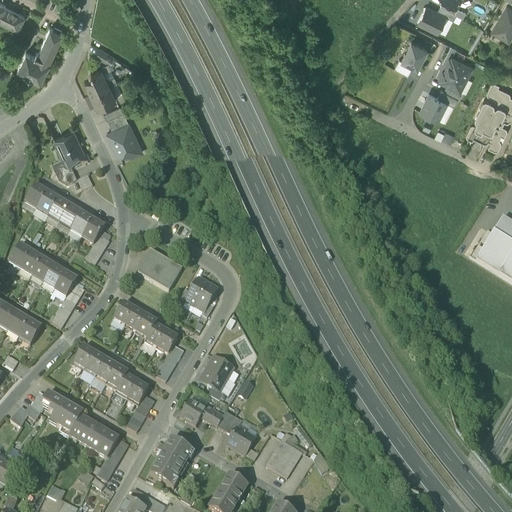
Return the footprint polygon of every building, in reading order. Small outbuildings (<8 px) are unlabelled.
[(440,0),(452,7),(456,9),(461,0),(440,0)] [(0,22),(17,31),(24,17),(5,7),(5,6),(0,3),(0,22)] [(456,16),(441,7),(437,14),(445,18),(453,22),(456,16)] [(491,32),(508,43),(511,36),(511,10),(506,7),(491,32)] [(437,14),(425,8),(417,24),(437,34),(445,18),(437,14)] [(39,82),(39,83),(40,82),(48,65),(48,64),(62,34),(50,28),(38,54),(35,53),(33,57),(26,54),(25,53),(25,54),(17,71),(16,72),(17,72),(24,75),(24,76),(25,76),(31,79),(32,79),(39,82)] [(427,50),(411,42),(401,61),(401,62),(412,67),(417,70),(427,50)] [(111,57),(100,50),(92,45),(87,52),(96,57),(106,64),(107,64),(111,57)] [(446,86),(459,93),(460,92),(466,79),(471,69),(452,59),(451,61),(449,60),(445,67),(447,68),(444,74),(442,73),(439,80),(441,81),(440,83),(446,86)] [(412,67),(401,62),(401,61),(399,60),(394,70),(407,77),(412,67)] [(106,64),(100,70),(109,87),(116,83),(107,64),(106,64)] [(91,95),(109,87),(100,70),(90,74),(92,79),(84,82),(91,95)] [(472,82),(466,79),(460,92),(463,93),(465,95),(472,82)] [(465,136),(466,138),(472,140),(473,138),(487,145),(486,148),(493,151),(495,151),(497,150),(500,144),(500,141),(498,139),(500,136),(503,138),(506,131),(506,128),(501,126),(504,121),(506,122),(509,121),(511,113),(510,113),(511,108),(511,95),(511,98),(509,97),(510,94),(509,93),(497,87),(498,85),(493,82),(491,82),(490,84),(486,92),(486,95),(488,96),(486,100),(484,99),(482,100),(474,118),(474,120),(476,122),(474,125),(472,124),(470,125),(465,134),(465,136)] [(459,93),(446,86),(443,93),(457,100),(459,101),(463,93),(460,92),(459,93)] [(115,100),(109,87),(91,95),(97,109),(115,100)] [(441,92),(437,99),(446,103),(445,103),(453,107),(457,100),(443,93),(441,92)] [(437,99),(428,95),(420,112),(437,121),(445,103),(446,103),(437,99)] [(103,115),(106,121),(107,121),(122,114),(119,107),(103,115)] [(107,121),(112,131),(128,124),(123,113),(122,114),(107,121)] [(120,163),(136,155),(132,145),(137,142),(128,124),(112,131),(106,134),(120,163)] [(68,171),(69,173),(71,172),(87,165),(72,132),(54,140),(65,163),(68,171)] [(132,145),(136,155),(142,153),(137,142),(132,145)] [(51,170),(55,177),(68,171),(65,163),(51,170)] [(58,184),(66,189),(77,184),(71,172),(69,173),(68,171),(55,177),(58,184)] [(87,179),(82,181),(87,192),(92,189),(87,179)] [(82,194),(87,192),(82,181),(77,184),(82,194)] [(25,204),(37,212),(46,196),(35,189),(25,204)] [(37,212),(48,218),(58,203),(46,196),(37,212)] [(48,218),(60,225),(69,210),(58,203),(48,218)] [(36,214),(37,212),(25,204),(24,207),(36,214)] [(60,225),(71,232),(81,217),(69,210),(60,225)] [(37,212),(36,214),(47,221),(48,218),(37,212)] [(71,232),(83,239),(92,224),(81,217),(71,232)] [(48,218),(47,221),(58,227),(60,225),(48,218)] [(511,225),(502,220),(492,237),(485,248),(483,251),(475,263),(475,264),(511,286),(511,225)] [(104,231),(92,224),(83,239),(94,246),(96,243),(99,239),(102,234),(104,231)] [(60,225),(58,227),(70,234),(71,232),(60,225)] [(71,232),(70,234),(81,241),(83,239),(71,232)] [(480,245),(485,248),(492,237),(487,233),(480,245)] [(99,239),(107,244),(108,244),(110,239),(102,234),(99,239)] [(83,239),(81,241),(93,248),(94,246),(83,239)] [(99,239),(96,243),(106,249),(109,244),(108,244),(107,244),(99,239)] [(94,246),(93,248),(103,254),(106,249),(96,243),(94,246)] [(93,248),(91,252),(100,258),(103,254),(93,248)] [(470,260),(475,263),(483,251),(478,248),(470,260)] [(9,264),(21,271),(30,256),(19,249),(9,264)] [(91,252),(88,257),(98,263),(100,258),(91,252)] [(137,276),(169,294),(182,271),(151,253),(137,276)] [(42,263),(30,256),(21,271),(32,278),(42,263)] [(95,268),(98,263),(88,257),(85,262),(95,268)] [(53,269),(42,263),(32,278),(44,285),(53,269)] [(8,266),(20,273),(21,271),(9,264),(8,266)] [(65,276),(53,269),(44,285),(55,292),(65,276)] [(20,273),(31,280),(32,278),(21,271),(20,273)] [(76,283),(65,276),(55,292),(67,299),(68,296),(71,292),(74,287),(76,283)] [(31,280),(42,287),(44,285),(32,278),(31,280)] [(191,307),(195,309),(208,287),(198,281),(190,295),(185,304),(186,304),(187,302),(190,304),(191,307)] [(42,287),(54,294),(55,292),(44,285),(42,287)] [(74,287),(71,292),(68,296),(67,299),(66,301),(63,306),(60,310),(57,315),(54,320),(51,326),(57,329),(61,331),(64,326),(67,321),(70,316),(73,311),(75,307),(78,302),(81,298),(84,293),(74,287)] [(217,292),(208,287),(195,309),(203,314),(204,315),(209,307),(217,292)] [(67,299),(55,292),(54,294),(66,301),(67,299)] [(178,304),(184,307),(186,304),(185,304),(190,295),(185,292),(178,304)] [(114,322),(125,329),(134,312),(123,306),(114,322)] [(201,318),(207,321),(213,310),(209,307),(204,315),(203,314),(201,318)] [(14,316),(6,310),(0,320),(0,328),(8,333),(17,317),(14,316)] [(125,329),(136,335),(145,319),(134,312),(125,329)] [(29,324),(17,317),(8,333),(19,340),(29,324)] [(136,335),(147,341),(155,328),(157,325),(145,319),(136,335)] [(41,331),(29,324),(19,340),(31,347),(41,331)] [(145,344),(157,350),(166,334),(155,328),(147,341),(145,344)] [(18,342),(19,340),(8,333),(7,335),(18,342)] [(177,341),(166,334),(157,350),(157,351),(168,357),(170,353),(173,348),(177,341)] [(19,340),(18,342),(30,349),(31,347),(19,340)] [(152,358),(157,351),(157,350),(145,344),(141,352),(152,358)] [(173,348),(170,353),(180,359),(183,354),(173,348)] [(73,366),(85,372),(94,356),(83,349),(73,366)] [(168,357),(167,358),(177,364),(180,359),(170,353),(168,357)] [(85,372),(96,379),(105,363),(94,356),(85,372)] [(167,358),(164,364),(174,369),(177,364),(167,358)] [(8,359),(5,364),(15,370),(18,365),(8,359)] [(212,391),(219,395),(219,394),(233,371),(214,360),(200,384),(212,391)] [(94,381),(105,388),(116,369),(105,363),(96,379),(94,381)] [(12,375),(15,370),(5,364),(2,369),(12,375)] [(164,364),(161,369),(171,375),(174,369),(164,364)] [(105,388),(116,394),(126,378),(128,376),(116,369),(105,388)] [(161,369),(158,374),(168,380),(171,375),(161,369)] [(165,385),(168,380),(158,374),(155,379),(165,385)] [(116,394),(127,401),(137,384),(126,378),(116,394)] [(105,388),(94,381),(90,389),(101,395),(105,388)] [(148,391),(137,384),(127,401),(139,407),(141,403),(144,398),(147,393),(148,391)] [(238,398),(245,402),(253,389),(245,385),(238,398)] [(208,397),(219,404),(223,396),(219,394),(219,395),(212,391),(208,397)] [(127,401),(116,394),(111,402),(123,409),(127,401)] [(39,395),(31,409),(40,416),(45,408),(41,406),(45,399),(39,395)] [(48,414),(53,417),(61,403),(48,395),(45,399),(41,406),(45,408),(50,411),(48,414)] [(144,398),(141,403),(151,409),(154,404),(144,398)] [(83,416),(61,403),(53,417),(51,422),(57,426),(56,428),(70,436),(81,419),(83,416)] [(139,407),(138,408),(148,415),(151,409),(141,403),(139,407)] [(179,419),(195,429),(200,421),(205,412),(189,403),(179,419)] [(29,408),(25,413),(29,415),(28,418),(35,424),(40,416),(31,409),(29,408)] [(138,408),(135,414),(145,420),(148,415),(138,408)] [(20,430),(28,418),(29,415),(25,413),(20,409),(9,422),(20,430)] [(204,423),(217,430),(223,419),(224,418),(223,418),(211,411),(208,414),(204,423)] [(204,423),(208,414),(205,412),(200,421),(204,423)] [(135,414),(132,419),(142,425),(145,420),(135,414)] [(217,430),(226,435),(234,420),(225,414),(223,418),(224,418),(223,419),(217,430)] [(119,441),(81,419),(70,436),(68,440),(106,462),(107,462),(118,442),(119,441)] [(132,419),(129,424),(139,430),(142,425),(132,419)] [(241,424),(234,420),(226,435),(232,438),(236,430),(237,431),(241,424)] [(136,435),(139,430),(129,424),(126,429),(136,435)] [(226,447),(244,458),(254,441),(237,431),(236,430),(232,438),(226,447)] [(150,477),(171,489),(192,453),(171,441),(165,451),(160,448),(157,454),(162,457),(150,477)] [(96,478),(107,484),(128,448),(118,442),(107,462),(106,462),(96,478)] [(266,468),(286,481),(302,456),(281,443),(266,468)] [(14,461),(21,466),(24,460),(17,456),(19,454),(12,450),(8,457),(14,461)] [(8,457),(3,465),(9,469),(14,461),(8,457)] [(14,461),(9,469),(18,474),(21,466),(14,461)] [(0,483),(9,469),(3,465),(0,462),(0,483)] [(9,469),(0,483),(0,485),(3,487),(11,492),(18,474),(9,469)] [(93,480),(84,473),(78,481),(87,488),(93,480)] [(208,511),(209,511),(232,511),(247,488),(229,477),(208,511)] [(92,486),(101,493),(105,488),(95,481),(92,486)] [(47,497),(57,503),(58,501),(62,493),(52,488),(47,497)] [(128,501),(146,511),(163,511),(165,509),(134,491),(128,501)] [(39,495),(33,506),(39,509),(45,498),(39,495)] [(190,508),(194,502),(184,496),(180,502),(186,505),(190,508)] [(12,511),(16,503),(8,499),(4,511),(5,511),(12,511)] [(77,511),(78,510),(58,501),(57,503),(52,511),(77,511)] [(121,511),(145,511),(128,502),(121,511)]
